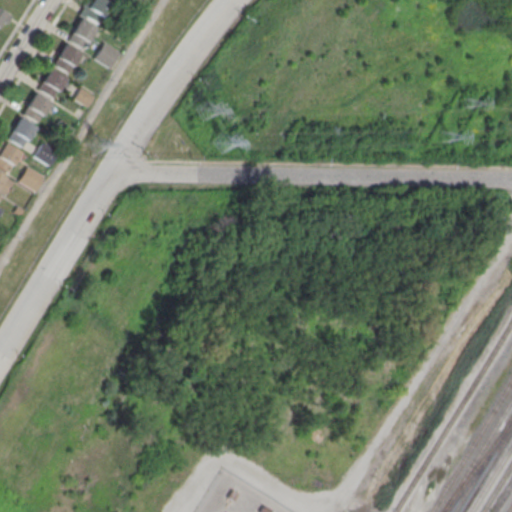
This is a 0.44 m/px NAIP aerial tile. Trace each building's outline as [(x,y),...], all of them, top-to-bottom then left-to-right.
[(110,5),(101,0),(91,0),(82,17),(97,26),(101,18),(102,19),(110,5)] [(0,27),(3,29),(10,14),(0,8),(0,27)] [(94,30),(78,20),(66,42),(81,50),(85,43),(86,44),(94,30)] [(118,52),(102,41),(92,57),(108,68),(118,52)] [(80,54),(63,45),(51,66),(66,75),(70,67),(72,68),(80,54)] [(64,79),(48,70),(35,91),(50,100),(55,92),(56,93),(64,79)] [(49,104),(33,94),(20,115),(35,124),(39,117),(41,117),(49,104)] [(34,128),(17,119),(5,140),(20,149),(24,141),(26,142),(34,128)] [(32,155),(48,164),(57,148),(41,139),(32,155)] [(19,154),(3,144),(0,148),(0,171),(5,174),(10,167),(11,167),(19,154)] [(16,180),(32,191),(42,176),(25,165),(16,180)] [(0,194),(2,196),(12,181),(0,173),(0,194)]
